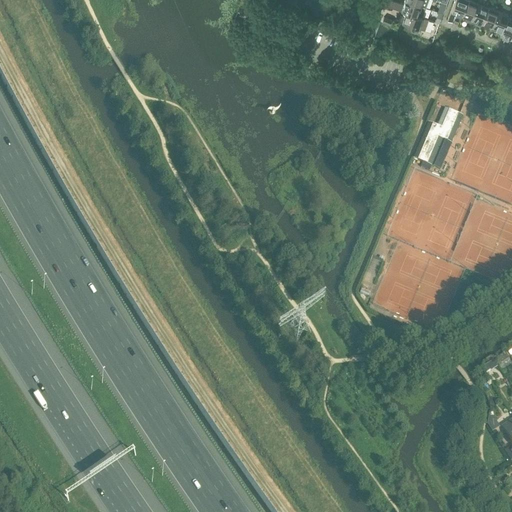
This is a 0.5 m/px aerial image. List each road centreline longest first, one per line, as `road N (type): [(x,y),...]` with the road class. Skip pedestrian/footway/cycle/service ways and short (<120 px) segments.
road 1 (motorway): [(228,511),(106,328),(0,144)]
road 2 (motorway): [(0,310),(130,511)]
